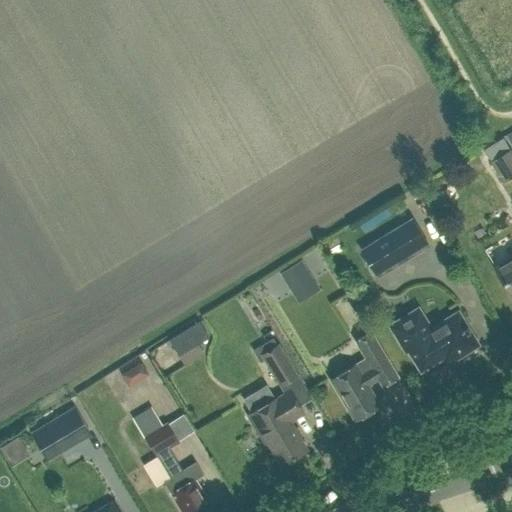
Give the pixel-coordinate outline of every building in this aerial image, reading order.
[(489,161),(502,182),(511,176),(511,150),(510,148),(489,161)] [(375,273),(427,242),(412,217),(360,248),(375,273)] [(511,255),(495,266),(511,294),(511,255)] [(302,259),(281,272),(295,295),(316,281),(302,259)] [(475,346),(464,329),(468,327),(458,312),(427,331),(415,310),(390,325),(405,350),(408,348),(421,370),(452,351),(456,358),(475,346)] [(175,347),(205,328),(200,320),(169,338),(175,347)] [(371,331),(356,340),(383,386),(398,377),(371,331)] [(298,376),(278,343),(277,344),(273,337),(252,349),(260,362),(264,359),(280,386),(298,376)] [(134,356),(114,369),(124,385),(144,371),(134,356)] [(355,364),(330,379),(355,420),(380,405),(355,364)] [(267,441),(281,464),(307,449),(290,421),(304,412),(290,389),(248,414),(265,443),(267,441)] [(136,433),(156,421),(146,404),(126,415),(136,433)] [(75,407),(61,415),(31,433),(45,456),(61,446),(89,430),(75,407)] [(167,423),(145,436),(156,454),(157,454),(158,456),(145,464),(156,484),(170,476),(170,477),(164,481),(182,511),(201,511),(212,506),(195,479),(203,474),(195,461),(181,470),(168,447),(178,441),(167,423)] [(0,453),(7,463),(22,452),(10,435),(0,442),(0,453)] [(120,511),(114,501),(95,511),(120,511)]
